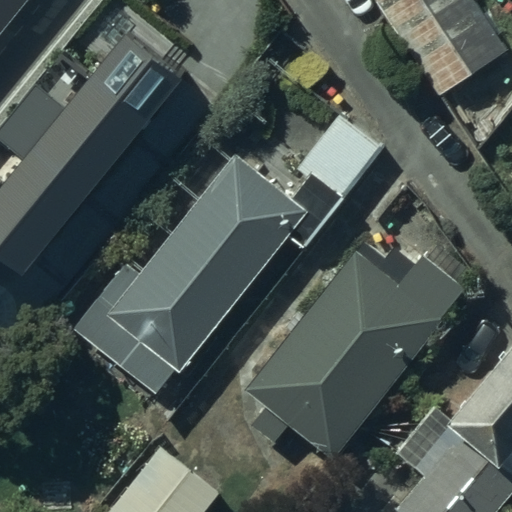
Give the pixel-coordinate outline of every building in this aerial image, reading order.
[(0,0),(0,34),(26,0),(0,0)] [(505,59),(468,0),(375,0),(438,100),(505,59)] [(0,240),(27,263),(185,68),(125,19),(69,88),(40,64),(0,113),(0,131),(23,149),(0,177),(0,240)] [(159,397),(181,370),(188,375),(293,235),(311,249),(380,152),(338,122),(286,195),(236,158),(149,275),(138,266),(82,335),(159,397)] [(470,283),(432,254),(402,293),(358,258),(251,391),(335,459),(443,326),(439,323),(470,283)] [(509,511),(511,509),(511,349),(449,427),(436,416),(401,458),(427,480),(401,511),(509,511)] [(113,511),(201,511),(221,486),(161,441),(110,509),(113,511)]
